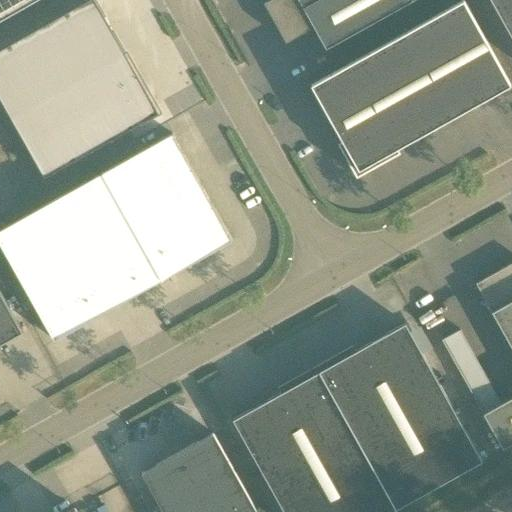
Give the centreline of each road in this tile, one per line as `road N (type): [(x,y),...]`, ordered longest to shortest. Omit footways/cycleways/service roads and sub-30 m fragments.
road 1 (unclassified): [(0,469),(334,275)]
road 2 (unclassified): [(334,275),(178,0)]
road 3 (unclassified): [(334,275),(511,175)]
